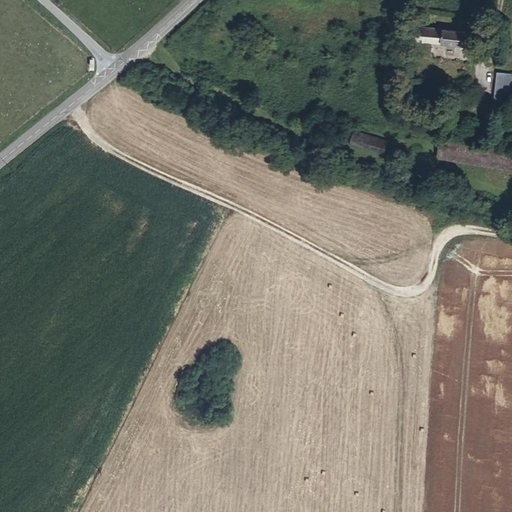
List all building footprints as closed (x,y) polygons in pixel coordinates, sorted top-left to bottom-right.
[(468,8),(433,0),(409,0),(407,10),(466,23),(468,8)] [(441,25),(440,40),(467,42),(468,27),(441,25)] [(420,40),(430,40),(430,29),(420,28),(420,40)] [(499,54),(490,54),(488,71),(498,72),(499,54)] [(374,114),(346,104),(340,117),(369,127),(374,114)] [(511,131),(433,118),(430,135),(511,150),(511,131)]
